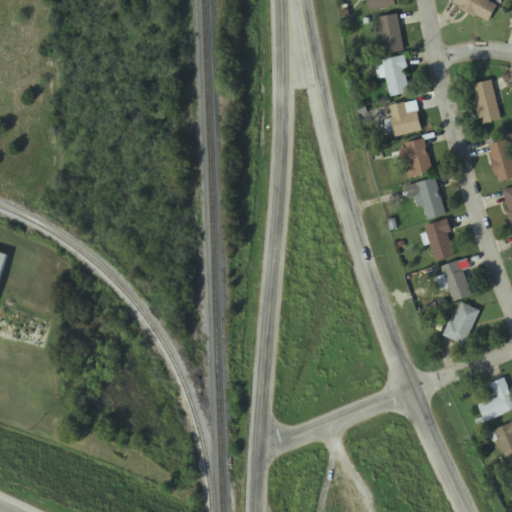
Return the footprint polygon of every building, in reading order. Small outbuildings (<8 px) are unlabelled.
[(395,0),(369,0),(371,12),(397,8),(395,0)] [(490,24),(498,5),(485,0),(459,0),(455,9),(490,24)] [(385,56),(405,52),(399,16),(379,19),(385,56)] [(383,63),(392,99),(413,94),(404,58),(383,63)] [(502,122),(496,92),(507,90),(504,79),(474,86),(483,126),(502,122)] [(418,103),(390,108),(395,138),(422,133),(418,103)] [(409,180),(433,175),(427,142),(400,147),(404,167),(406,167),(409,180)] [(511,180),(511,157),(507,142),(489,147),(500,185),(511,180)] [(446,218),(437,180),(407,188),(410,201),(422,199),(428,222),(446,218)] [(511,190),(503,193),(511,223),(511,190)] [(426,229),(438,264),(458,257),(446,222),(426,229)] [(0,288),(4,273),(5,273),(10,253),(0,250),(0,288)] [(441,270),(456,303),(473,295),(458,263),(441,270)] [(445,338),(465,347),(481,313),(461,304),(445,338)] [(479,406),(487,424),(511,413),(511,393),(506,379),(491,386),(497,399),(479,406)] [(511,424),(495,433),(511,466),(511,465),(511,424)]
